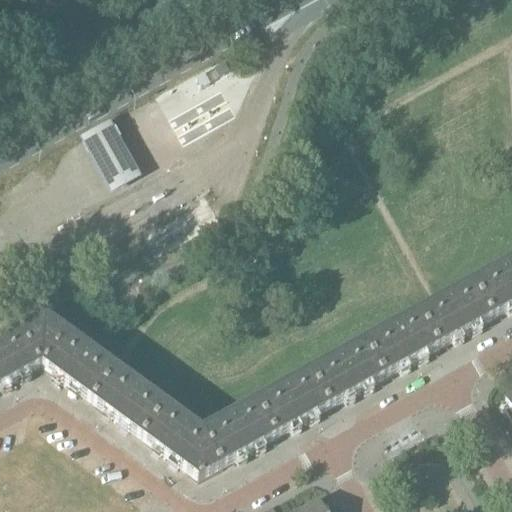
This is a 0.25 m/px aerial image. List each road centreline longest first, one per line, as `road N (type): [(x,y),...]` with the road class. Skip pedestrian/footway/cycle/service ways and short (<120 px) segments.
road 1 (tertiary): [(0,167),(308,0)]
road 2 (tertiary): [(193,0),(0,105)]
road 3 (residential): [(0,421),(31,404),(44,407),(176,511)]
road 4 (residential): [(338,449),(454,385)]
road 5 (residential): [(226,508),(338,449)]
